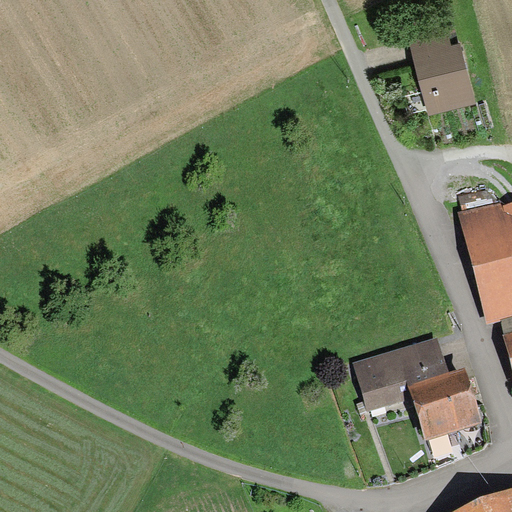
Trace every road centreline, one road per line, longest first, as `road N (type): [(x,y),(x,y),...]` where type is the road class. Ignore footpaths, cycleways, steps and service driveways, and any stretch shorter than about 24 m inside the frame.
road 1 (residential): [(511,450),(389,499),(330,496),(207,462),(0,354)]
road 2 (residential): [(328,0),(511,432)]
